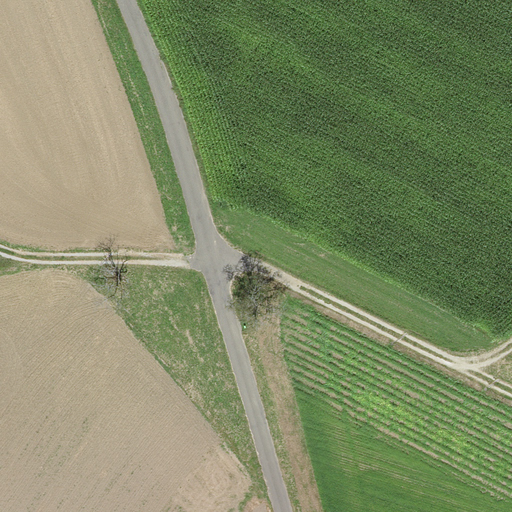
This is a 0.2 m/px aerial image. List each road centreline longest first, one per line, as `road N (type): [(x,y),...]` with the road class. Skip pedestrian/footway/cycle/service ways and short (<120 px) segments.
road 1 (residential): [(128,0),(163,81),(283,511)]
road 2 (track): [(511,397),(210,244)]
road 3 (track): [(215,267),(22,261),(0,253)]
